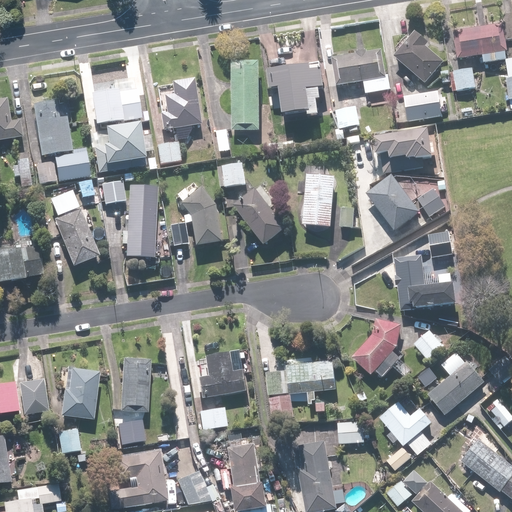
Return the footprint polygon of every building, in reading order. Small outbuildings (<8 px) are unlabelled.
[(508,62),(503,26),(454,33),(458,61),(484,57),(485,65),(508,62)] [(446,63),(427,47),(430,44),(416,32),(413,35),(394,57),(427,85),(446,63)] [(338,87),(369,82),(370,91),(385,88),(383,80),(387,79),(382,52),(367,54),(366,51),(357,52),(357,56),(333,60),(338,87)] [(233,63),(233,131),(260,131),(261,63),(233,63)] [(319,100),(318,90),(326,89),(322,63),(269,71),(272,91),(282,90),(285,116),(312,113),(310,101),(319,100)] [(473,69),(451,73),(454,92),(476,89),(473,69)] [(164,97),(167,113),(161,114),(164,132),(202,126),(199,108),(195,80),(172,84),(174,95),(164,97)] [(136,132),(140,131),(139,121),(142,121),(137,89),(91,97),(98,138),(112,135),(113,141),(121,140),(120,134),(125,133),(125,138),(137,136),(136,132)] [(445,97),(439,98),(439,93),(405,99),(409,124),(442,119),(442,114),(448,113),(445,97)] [(0,142),(23,139),(20,122),(11,123),(7,99),(0,100),(0,142)] [(55,163),(58,183),(91,179),(87,150),(73,152),(68,118),(59,120),(57,102),(34,105),(41,157),(54,155),(55,163)] [(339,130),(345,129),(346,135),(358,132),(357,127),(361,126),(357,108),(336,112),(339,130)] [(398,121),(388,121),(389,134),(398,133),(398,121)] [(425,170),(424,160),(434,158),(430,132),(375,140),(378,158),(381,157),(384,176),(425,170)] [(97,147),(102,175),(142,168),(137,140),(97,147)] [(179,143),(158,145),(160,166),(182,163),(179,143)] [(29,159),(11,162),(15,188),(32,185),(29,159)] [(55,163),(36,166),(39,186),(58,183),(55,163)] [(219,167),(223,189),(247,185),(243,163),(219,167)] [(358,222),(354,222),(355,209),(334,208),(335,178),(324,177),(324,169),(313,168),(312,177),(307,176),(304,227),(354,229),(358,229),(358,222)] [(393,176),(368,195),(396,232),(421,213),(393,176)] [(123,181),(102,185),(106,206),(127,202),(123,181)] [(184,225),(185,224),(191,223),(195,246),(222,242),(215,205),(200,187),(180,205),(189,215),(183,216),(184,225)] [(256,189),(233,207),(266,247),(288,229),(256,189)] [(434,189),(418,201),(431,218),(447,206),(434,189)] [(87,211),(81,213),(80,210),(73,192),(51,201),(58,219),(54,221),(73,268),(99,257),(88,229),(93,227),(87,211)] [(157,201),(146,200),(146,194),(131,194),(131,199),(129,199),(126,258),(154,259),(157,201)] [(185,224),(184,225),(170,227),(174,248),(189,246),(185,224)] [(452,236),(429,239),(432,258),(454,255),(452,236)] [(40,248),(11,251),(11,246),(0,247),(0,283),(26,281),(25,278),(43,276),(40,248)] [(454,284),(452,276),(439,278),(432,273),(426,274),(423,257),(394,261),(402,313),(459,305),(456,284),(454,284)] [(383,379),(394,368),(405,379),(412,371),(401,360),(406,356),(399,349),(402,325),(377,321),(375,334),(352,358),(372,376),(376,372),(383,379)] [(430,331),(414,345),(428,361),(444,347),(430,331)] [(245,370),(235,372),(232,353),(205,357),(208,376),(198,378),(201,399),(248,392),(245,370)] [(492,363),(495,366),(490,371),(501,385),(511,375),(511,364),(506,357),(502,360),(499,357),(492,363)] [(447,372),(451,377),(429,396),(447,417),(485,383),(467,363),(465,364),(461,359),(447,372)] [(151,362),(124,360),(120,413),(147,415),(151,362)] [(308,394),(309,406),(314,406),(313,401),(316,401),(316,394),(337,392),(335,362),(283,367),(284,372),(268,374),(272,422),(295,420),(293,396),(304,395),(308,394)] [(431,369),(419,379),(427,389),(439,379),(431,369)] [(69,389),(63,389),(60,417),(94,421),(100,373),(72,370),(69,389)] [(20,382),(24,416),(26,426),(38,424),(37,414),(49,413),(44,378),(20,382)] [(0,415),(20,413),(16,384),(0,385),(0,415)] [(433,424),(421,410),(413,418),(400,403),(380,419),(392,433),(388,436),(394,444),(398,441),(404,448),(408,445),(418,457),(433,445),(423,433),(433,424)] [(511,416),(501,403),(491,411),(504,428),(511,421),(511,416)] [(199,412),(202,431),(228,427),(225,408),(199,412)] [(364,444),(364,439),(370,439),(370,429),(364,430),(363,422),(338,423),(339,445),(364,444)] [(77,424),(62,426),(64,445),(79,443),(77,424)] [(135,425),(117,428),(120,445),(138,441),(135,425)] [(0,484),(12,484),(6,437),(0,437),(0,484)] [(511,466),(479,441),(462,463),(511,501),(511,466)] [(325,511),(338,510),(327,442),(300,447),(304,470),(299,471),(306,511),(304,511),(303,511),(325,511)] [(403,448),(387,462),(397,472),(412,458),(403,448)] [(274,511),(273,506),(269,506),(268,494),(273,493),(272,482),(261,483),(257,449),(231,453),(238,511),(274,511)] [(160,452),(109,460),(116,509),(168,502),(160,452)] [(200,472),(177,481),(187,507),(211,502),(200,472)] [(405,484),(419,497),(413,502),(423,511),(471,511),(453,495),(449,499),(432,483),(430,485),(416,472),(405,484)] [(402,482),(387,495),(399,508),(414,495),(402,482)] [(5,503),(5,511),(43,511),(43,506),(54,504),(55,511),(67,511),(66,501),(61,502),(58,485),(16,491),(18,502),(5,503)]
